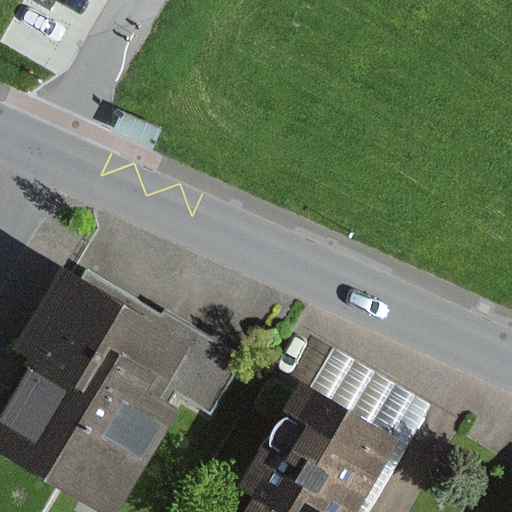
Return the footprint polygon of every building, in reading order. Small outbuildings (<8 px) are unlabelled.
[(0,0),(0,17),(26,33),(45,0),(0,0)] [(165,96),(181,69),(145,48),(129,75),(165,96)] [(163,128),(118,109),(108,131),(154,150),(163,128)] [(212,415),(245,359),(165,312),(158,323),(63,267),(13,352),(31,363),(0,416),(0,511),(42,511),(57,488),(96,511),(121,511),(182,410),(170,403),(176,394),(212,415)] [(380,403),(422,419),(435,387),(393,371),(380,403)] [(360,511),(401,440),(302,383),(239,492),(253,500),(245,511),(360,511)]
